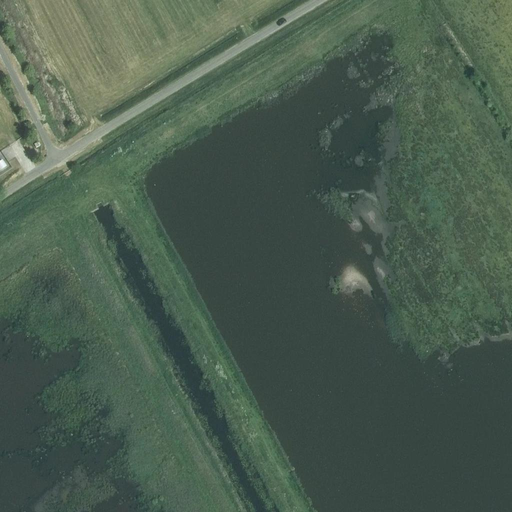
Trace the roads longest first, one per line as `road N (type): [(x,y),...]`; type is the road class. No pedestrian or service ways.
road 1 (unclassified): [(0,200),(322,0)]
road 2 (track): [(59,159),(0,47)]
